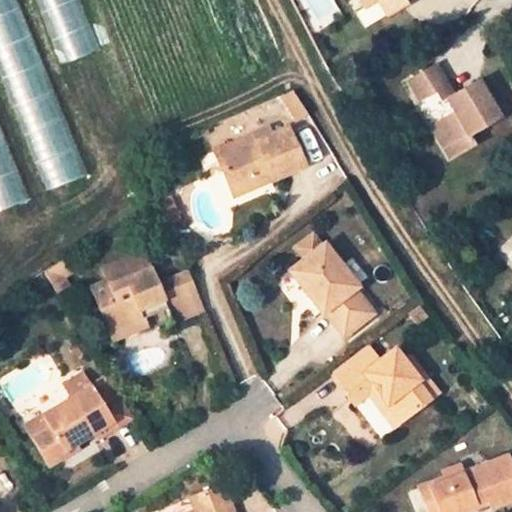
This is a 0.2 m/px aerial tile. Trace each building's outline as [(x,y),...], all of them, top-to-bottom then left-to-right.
[(363,0),(369,10),(381,2),(390,16),(405,7),(409,0),(363,0)] [(435,96),(450,87),(439,68),(412,83),(423,103),(435,96)] [(451,107),(458,103),(450,87),(435,96),(451,125),(459,120),(451,107)] [(459,120),(451,125),(437,133),(454,164),(476,150),(472,143),(500,126),(480,90),(458,103),(451,107),(459,120)] [(269,180),(302,165),(285,128),(269,135),(254,142),(251,136),(212,153),(229,189),(255,179),(253,175),(265,170),(269,180)] [(254,142),(269,135),(266,129),(251,136),(254,142)] [(229,189),(232,197),(269,180),(265,170),(253,175),(255,179),(229,189)] [(305,259),(321,248),(312,237),(297,249),(305,259)] [(290,271),(323,313),(325,312),(344,336),(372,314),(352,288),(355,286),(324,246),(321,248),(305,259),(290,271)] [(204,313),(188,274),(156,287),(143,255),(103,270),(109,287),(113,299),(97,306),(108,334),(143,320),(140,310),(163,303),(166,312),(171,325),(204,313)] [(109,287),(93,294),(97,306),(113,299),(109,287)] [(140,310),(143,320),(166,312),(163,303),(140,310)] [(112,341),(146,328),(143,320),(108,334),(112,341)] [(428,399),(415,383),(417,381),(412,375),(392,351),(377,363),(365,349),(330,377),(350,403),(369,388),(386,407),(384,409),(398,422),(428,399)] [(415,383),(428,399),(436,393),(417,371),(412,375),(417,381),(415,383)] [(132,419),(111,385),(77,405),(73,399),(42,418),(46,424),(29,433),(49,467),(67,456),(63,451),(75,444),(93,433),(97,439),(132,419)] [(398,422),(384,409),(386,407),(369,388),(350,403),(354,408),(368,397),(385,417),(394,425),(398,422)] [(42,418),(26,428),(29,433),(46,424),(42,418)] [(63,451),(67,456),(79,450),(75,444),(63,451)] [(486,496),(488,500),(490,505),(511,495),(511,470),(505,454),(461,471),(458,464),(441,470),(443,475),(417,485),(427,508),(435,506),(437,511),(459,511),(463,511),(461,505),(486,496)] [(190,499),(191,503),(223,489),(223,486),(190,499)] [(231,511),(223,489),(191,503),(193,511),(231,511)] [(461,505),(463,511),(488,500),(486,496),(461,505)]
